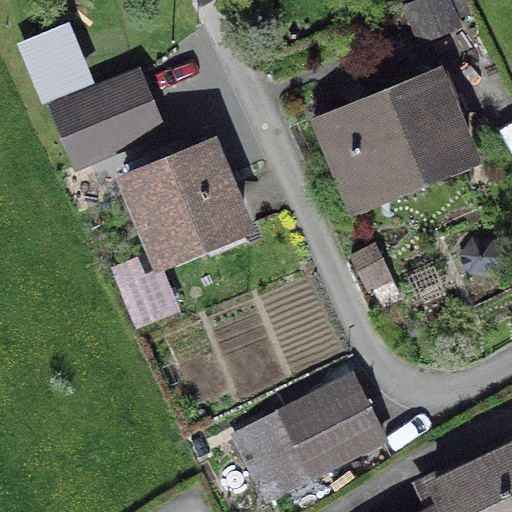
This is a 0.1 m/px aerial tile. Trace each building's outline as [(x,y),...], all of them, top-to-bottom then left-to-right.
[(401,0),(418,41),(453,27),(441,0),(401,0)] [(73,166),(157,132),(134,76),(51,111),(73,166)] [(353,205),(463,161),(431,80),(366,106),(360,93),(342,100),(348,113),(320,125),(353,205)] [(157,263),(239,229),(206,150),(186,159),(179,143),(144,157),(150,173),(124,184),(157,263)] [(134,326),(170,311),(154,272),(137,279),(131,264),(112,272),(134,326)] [(308,476),(379,440),(348,380),(235,438),(266,501),(310,478),(308,476)] [(511,511),(511,460),(507,451),(417,495),(425,511),(511,511)]
